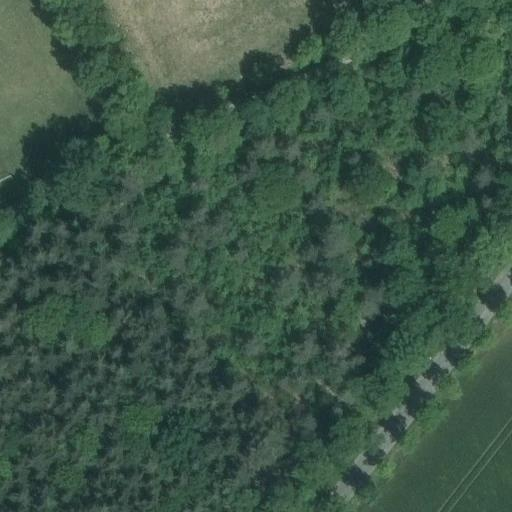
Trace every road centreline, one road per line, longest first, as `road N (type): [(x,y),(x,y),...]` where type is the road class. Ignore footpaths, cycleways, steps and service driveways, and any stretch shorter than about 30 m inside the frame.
road 1 (track): [(473,0),(0,218)]
road 2 (tertiary): [(326,511),(511,272)]
